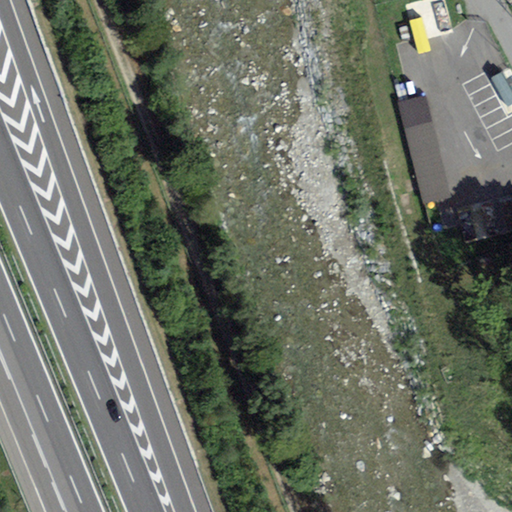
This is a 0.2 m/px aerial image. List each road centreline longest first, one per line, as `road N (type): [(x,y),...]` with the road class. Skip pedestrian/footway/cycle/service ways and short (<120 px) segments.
road 1 (track): [(100,0),(193,215),(306,511)]
road 2 (motorway): [(185,511),(0,0)]
road 3 (motorway): [(141,511),(0,169)]
road 4 (motorway): [(12,339),(84,511)]
